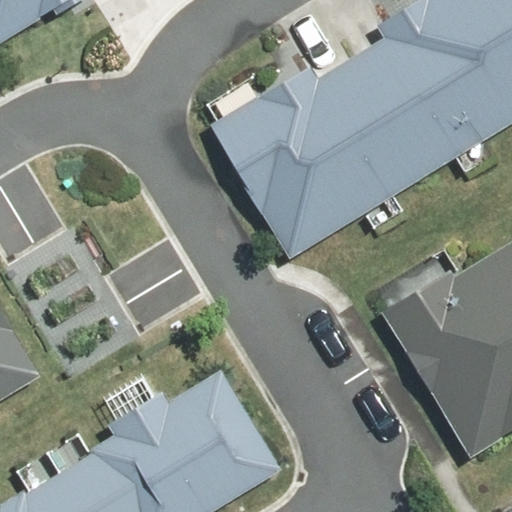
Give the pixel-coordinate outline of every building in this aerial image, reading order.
[(0,0),(0,31),(50,0),(0,0)] [(301,252),(511,119),(511,0),(430,0),(272,100),(259,78),(210,109),(301,252)] [(463,264),(397,305),(494,458),(511,446),(511,258),(474,282),(463,264)] [(0,402),(60,368),(0,264),(0,402)] [(0,511),(212,511),(276,472),(214,374),(170,402),(157,382),(111,411),(123,431),(8,502),(0,489),(0,511)]
